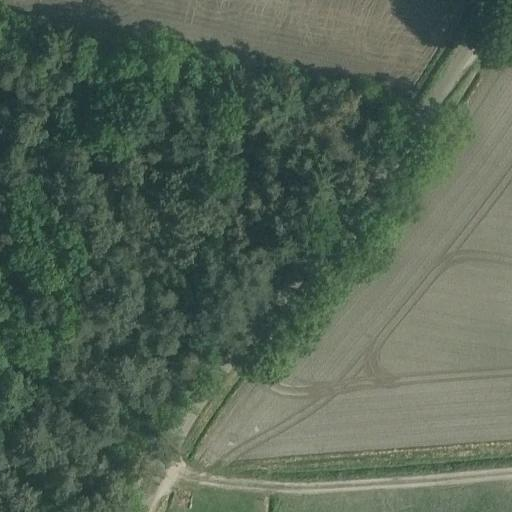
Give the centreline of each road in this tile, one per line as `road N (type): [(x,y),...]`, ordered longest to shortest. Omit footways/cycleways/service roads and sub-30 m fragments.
road 1 (unclassified): [(142,511),(189,413),(416,128),(498,0)]
road 2 (track): [(157,468),(272,487),(511,470)]
